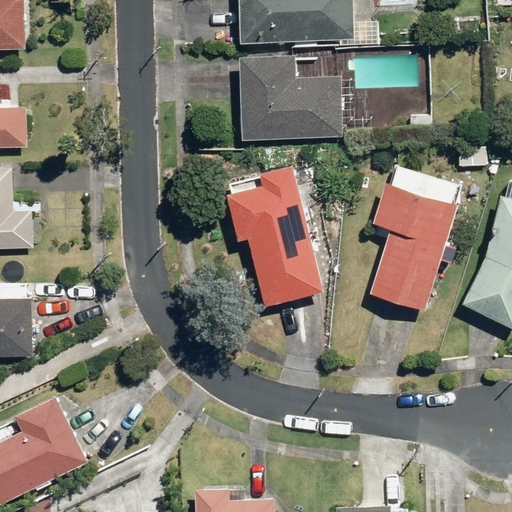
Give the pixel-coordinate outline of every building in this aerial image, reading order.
[(0,0),(0,46),(29,46),(28,0),(0,0)] [(380,21),(356,20),(356,0),(243,0),(243,36),(342,38),(342,44),(380,45),(380,21)] [(298,51),(244,50),(243,136),(341,137),(342,73),(297,73),(298,51)] [(0,144),(31,144),(30,103),(0,103),(0,144)] [(468,179),(398,157),(375,231),(389,235),(373,286),(428,303),(468,179)] [(325,285),(296,159),(265,166),(268,177),(230,186),(241,237),(256,233),(270,298),(325,285)] [(0,246),(37,245),(36,207),(18,207),(16,163),(0,163),(0,246)] [(511,179),(490,250),(467,300),(511,320),(511,179)] [(0,353),(37,352),(35,293),(0,292),(0,353)] [(26,426),(0,438),(0,502),(92,458),(60,391),(19,410),(26,426)] [(234,482),(199,483),(199,511),(279,511),(279,494),(234,495),(234,482)] [(394,502),(342,501),(342,511),(417,511),(417,510),(393,510),(394,502)]
